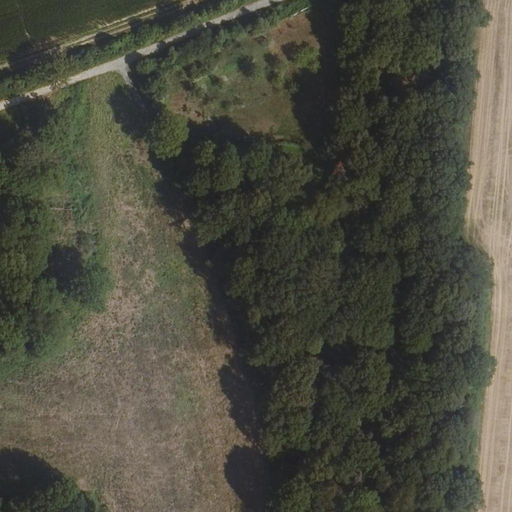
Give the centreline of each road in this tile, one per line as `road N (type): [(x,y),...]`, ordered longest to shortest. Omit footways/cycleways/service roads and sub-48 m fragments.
road 1 (track): [(469,511),(495,284),(451,243),(479,0)]
road 2 (track): [(0,112),(278,0)]
